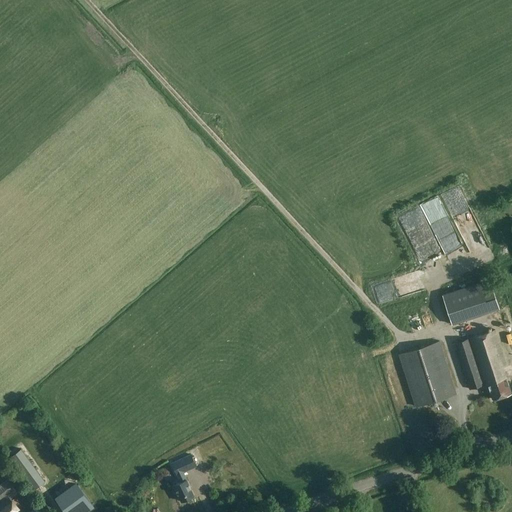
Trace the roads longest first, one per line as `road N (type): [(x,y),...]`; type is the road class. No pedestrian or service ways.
road 1 (track): [(435,331),(417,336),(386,318),(87,0)]
road 2 (unclassified): [(285,511),(511,434)]
